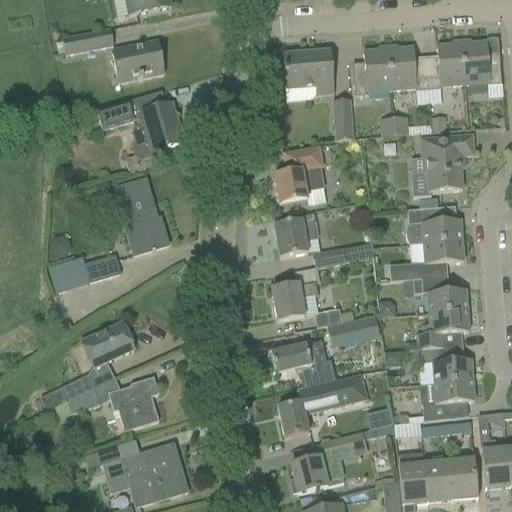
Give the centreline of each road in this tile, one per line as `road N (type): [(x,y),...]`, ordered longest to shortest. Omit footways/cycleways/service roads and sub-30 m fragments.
road 1 (unclassified): [(250,511),(224,338),(227,196),(252,33)]
road 2 (residential): [(252,33),(511,12)]
road 3 (residential): [(511,380),(495,356),(484,216),(511,180)]
